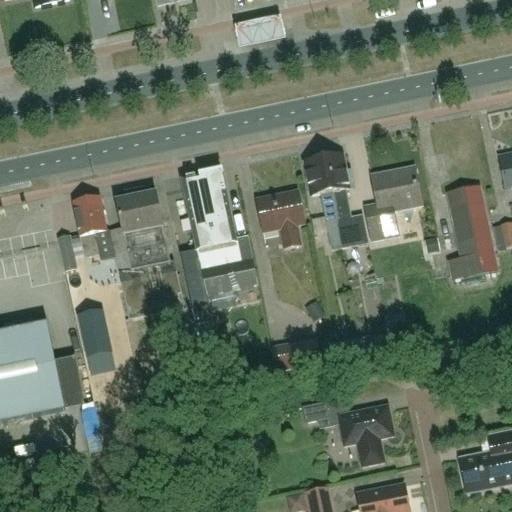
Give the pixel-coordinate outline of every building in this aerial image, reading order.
[(69,0),(33,0),(36,9),(70,2),(69,0)] [(284,22),(239,32),(243,54),(289,45),(284,22)] [(336,224),(342,252),(369,246),(364,218),(351,221),(346,193),(355,191),(351,174),(347,175),(343,157),(318,162),(322,180),(326,179),(327,184),(331,183),(339,223),(336,224)] [(511,158),(499,161),(505,189),(511,187),(511,158)] [(322,180),(318,162),(304,165),(310,199),(321,197),(332,254),(342,252),(336,224),(339,223),(331,183),(327,184),(326,179),(322,180)] [(378,208),(366,210),(373,244),(399,239),(394,214),(418,209),(414,191),(418,190),(414,171),(373,179),(378,208)] [(236,241),(222,174),(182,182),(197,254),(237,245),(240,261),(200,269),(206,298),(258,288),(248,239),(236,241)] [(448,197),(462,262),(448,265),(452,284),(498,274),(480,190),(448,197)] [(298,194),(257,203),(264,236),(281,232),(285,252),(302,248),(298,229),(305,227),(298,194)] [(110,234),(129,323),(184,311),(175,264),(170,265),(156,196),(117,204),(123,231),(110,234)] [(108,235),(101,200),(74,205),(80,240),(81,240),(85,261),(100,258),(96,237),(108,235)] [(511,224),(496,228),(500,251),(511,249),(511,224)] [(71,237),(57,240),(65,274),(78,271),(71,237)] [(57,243),(33,244),(34,257),(58,256),(57,243)] [(4,270),(7,290),(28,286),(25,267),(4,270)] [(109,355),(100,315),(76,320),(85,361),(109,355)] [(0,425),(65,413),(48,326),(0,335),(0,425)] [(360,342),(363,359),(372,357),(371,351),(374,350),(373,342),(369,343),(369,340),(360,342)] [(317,342),(274,350),(278,373),(321,365),(317,342)] [(363,359),(360,342),(352,343),(355,360),(363,359)] [(330,421),(326,405),(302,410),(306,426),(330,421)] [(394,438),(388,408),(339,418),(345,449),(358,446),(363,469),(385,465),(380,441),(394,438)] [(511,434),(488,439),(491,455),(460,461),(467,496),(511,486),(511,434)] [(409,511),(404,487),(358,496),(361,511),(409,511)] [(331,511),(327,490),(306,495),(309,511),(331,511)]
